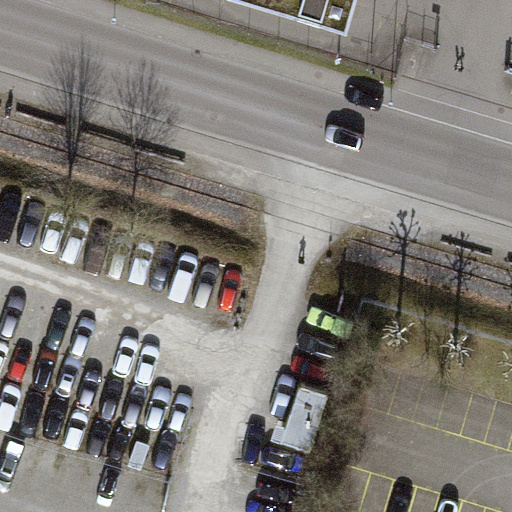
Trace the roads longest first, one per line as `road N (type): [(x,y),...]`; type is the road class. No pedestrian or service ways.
road 1 (unclassified): [(0,30),(511,186)]
road 2 (unknown): [(252,370),(0,284)]
